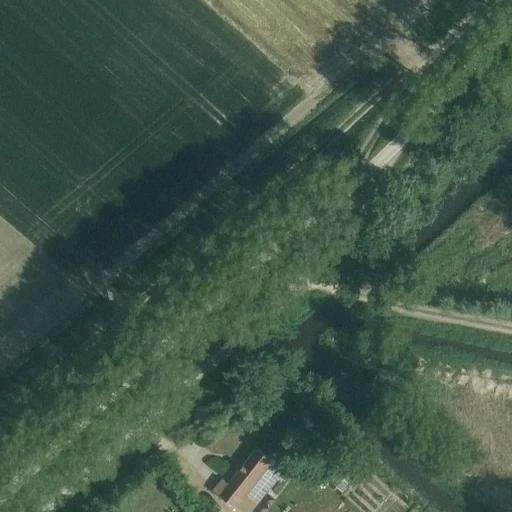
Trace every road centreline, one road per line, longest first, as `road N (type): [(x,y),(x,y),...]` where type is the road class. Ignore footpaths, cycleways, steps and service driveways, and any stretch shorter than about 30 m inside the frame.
road 1 (unclassified): [(511,25),(369,170),(0,498)]
road 2 (track): [(0,420),(494,0)]
road 3 (track): [(392,148),(358,213),(309,275),(45,511)]
road 4 (track): [(304,280),(511,329)]
road 5 (track): [(353,184),(360,158),(424,62)]
